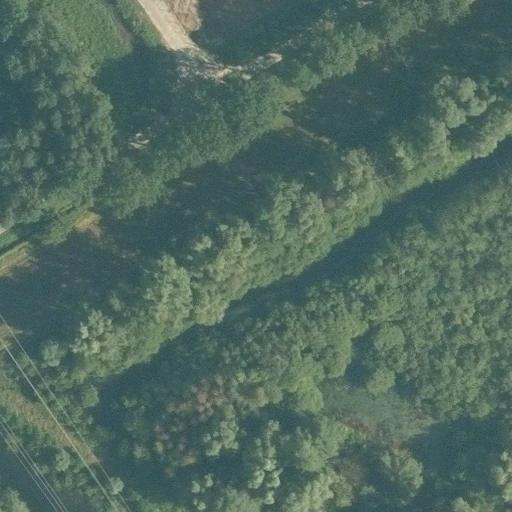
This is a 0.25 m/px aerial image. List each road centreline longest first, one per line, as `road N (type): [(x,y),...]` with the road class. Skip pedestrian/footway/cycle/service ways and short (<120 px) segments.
road 1 (unclassified): [(0,221),(201,92)]
road 2 (unclassified): [(201,92),(353,0)]
